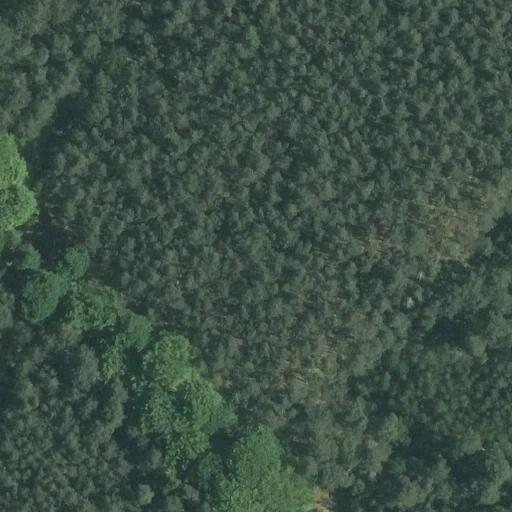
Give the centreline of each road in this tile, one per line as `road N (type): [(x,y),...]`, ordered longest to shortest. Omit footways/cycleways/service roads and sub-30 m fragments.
road 1 (track): [(0,219),(262,511)]
road 2 (track): [(138,0),(0,209)]
